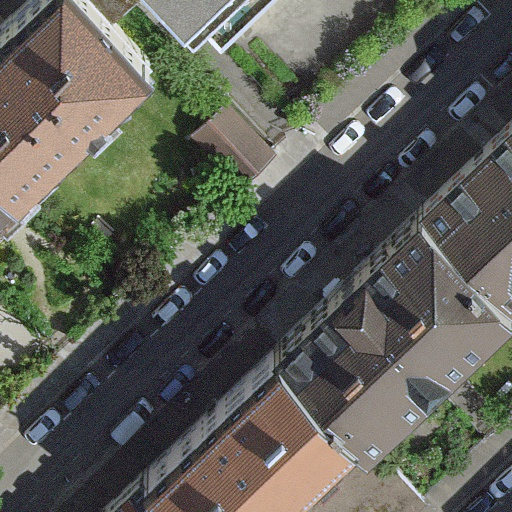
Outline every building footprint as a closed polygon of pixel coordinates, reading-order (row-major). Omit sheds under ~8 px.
[(108,0),(20,0),(0,19),(0,155),(18,174),(152,46),(118,10),(108,0)] [(192,0),(213,22),(236,0),(192,0)] [(228,93),(185,133),(226,176),(269,137),(228,93)] [(511,115),(423,201),(510,293),(511,290),(511,115)] [(0,155),(0,192),(18,174),(0,155)] [(423,201),(282,334),(362,417),(372,429),(428,375),(448,356),(510,293),(423,201)] [(362,417),(282,334),(148,463),(195,511),(262,511),(303,473),(362,417)] [(374,444),(366,435),(315,485),(303,473),(262,511),(405,511),(423,495),(374,444)] [(195,511),(148,463),(96,511),(195,511)]
